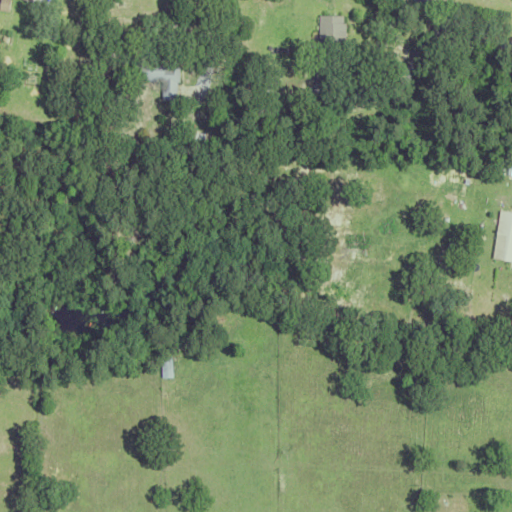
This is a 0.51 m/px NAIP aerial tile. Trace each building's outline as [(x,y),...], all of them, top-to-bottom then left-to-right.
[(309,37),(316,38),(317,11),(340,12),(340,19),(343,19),(342,40),(332,40),(331,51),(309,51),(309,37)] [(166,62),(177,62),(177,79),(175,79),(175,96),(159,96),(160,78),(141,78),(141,82),(131,82),(131,56),(162,56),(162,69),(166,69),(166,62)] [(251,88),(252,77),(268,79),(267,90),(251,88)] [(511,257),(490,254),(497,207),(511,209),(511,257)] [(414,300),(425,293),(429,298),(418,305),(414,300)]
